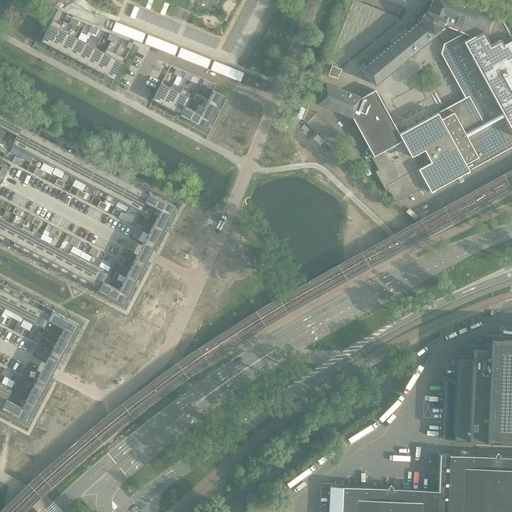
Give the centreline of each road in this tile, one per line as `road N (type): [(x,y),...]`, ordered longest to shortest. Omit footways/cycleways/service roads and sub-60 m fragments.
road 1 (residential): [(66,380),(110,395),(169,350),(315,0)]
road 2 (secondary): [(511,229),(408,268),(265,347),(87,478)]
road 3 (secondary): [(127,511),(297,389),(511,278)]
road 4 (unknown): [(112,483),(201,410),(209,384)]
